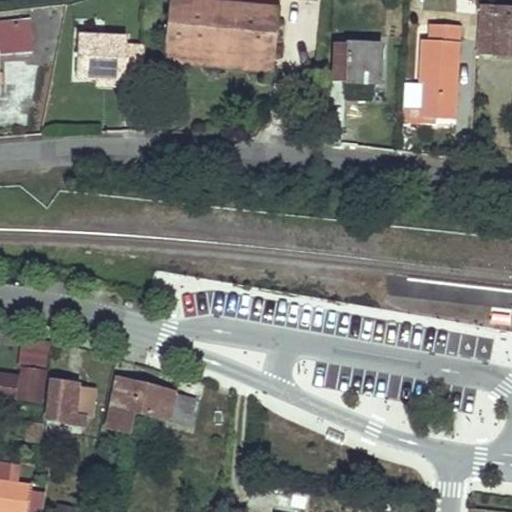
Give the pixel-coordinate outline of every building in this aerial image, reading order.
[(186,3),(170,1),(169,11),(185,12),(186,3)] [(185,12),(169,11),(165,53),(215,57),(216,53),(225,54),(225,59),(275,63),(279,20),(264,19),(265,10),(236,7),(235,16),(214,15),(215,5),(186,3),(185,12)] [(236,7),(215,5),(214,15),(235,16),(236,7)] [(511,8),(483,7),(481,55),(511,56),(511,8)] [(279,11),(265,10),(264,19),(279,20),(279,11)] [(0,55),(32,53),(29,23),(0,26),(0,55)] [(430,111),(430,119),(437,120),(454,121),(460,27),(431,25),(430,41),(423,41),(420,85),(425,85),(423,98),(423,109),(423,110),(430,111)] [(123,33),(75,34),(76,76),(94,75),(123,75),(123,81),(142,80),(142,41),(123,41),(123,33)] [(382,47),(336,44),(333,83),(371,85),(373,62),(381,63),(382,47)] [(215,57),(165,53),(164,64),(274,73),(275,63),(225,59),(225,54),(216,53),(215,57)] [(430,119),(430,111),(423,110),(423,109),(406,108),(405,125),(436,127),(437,120),(430,119)] [(20,380),(0,377),(0,396),(41,403),(43,372),(21,370),(20,380)] [(179,376),(175,395),(194,399),(200,400),(204,383),(202,383),(179,376)] [(156,389),(117,380),(108,427),(128,433),(133,412),(188,425),(194,399),(175,395),(156,389)] [(92,418),(95,390),(78,388),(78,384),(49,381),(47,421),(65,424),(65,427),(84,429),(85,418),(92,418)] [(43,424),(27,423),(23,436),(42,440),(43,424)] [(42,440),(23,436),(25,442),(34,444),(40,444),(42,440)] [(0,463),(0,482),(18,485),(21,467),(0,463)] [(18,485),(0,482),(0,511),(25,511),(27,498),(29,487),(18,485)] [(39,511),(41,500),(27,498),(25,511),(39,511)]
